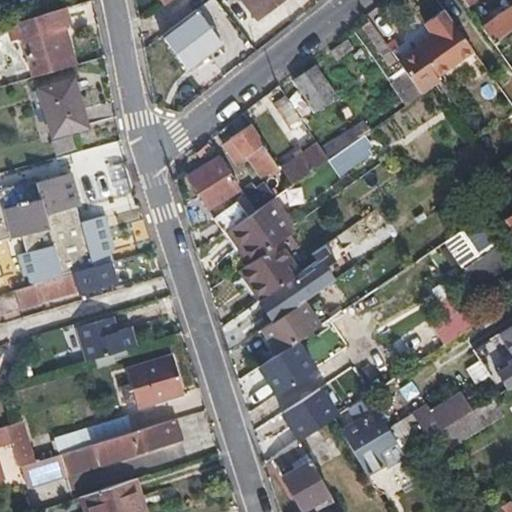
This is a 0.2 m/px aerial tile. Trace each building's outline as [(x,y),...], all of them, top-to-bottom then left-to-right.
[(238,0),(253,18),(275,0),(238,0)] [(458,0),(464,8),(475,0),(458,0)] [(511,5),(479,29),(489,43),(511,27),(511,5)] [(36,75),(78,63),(72,39),(66,41),(61,26),(68,24),(73,23),(68,7),(9,24),(14,40),(26,36),(36,75)] [(193,9),(159,36),(187,71),(220,43),(193,9)] [(441,9),(426,20),(455,61),(471,50),(459,33),(441,9)] [(363,17),(351,27),(392,84),(404,75),(396,62),(363,17)] [(396,62),(404,75),(415,90),(455,61),(426,20),(421,23),(431,36),(396,62)] [(66,41),(72,39),(68,24),(61,26),(66,41)] [(331,97),(312,69),(293,83),(314,111),(331,97)] [(404,75),(392,84),(406,104),(419,94),(415,90),(404,75)] [(77,77),(41,83),(51,133),(86,126),(77,77)] [(287,102),(282,95),(270,104),(288,129),(300,120),(287,102)] [(287,102),(300,120),(309,113),(296,95),(287,102)] [(404,106),(376,125),(390,145),(418,126),(404,106)] [(360,137),(374,127),(363,114),(319,149),(328,160),(334,156),(360,137)] [(300,120),(288,129),(291,133),(302,124),(300,120)] [(280,167),(250,125),(223,145),(239,166),(248,158),(261,177),(267,172),(269,176),(280,167)] [(70,135),(50,141),(55,155),(74,149),(70,135)] [(334,156),(344,171),(370,153),(360,137),(334,156)] [(282,170),(293,185),(313,171),(328,160),(319,149),(316,144),(282,170)] [(391,155),(408,180),(419,172),(402,148),(391,155)] [(238,186),(219,156),(189,176),(208,207),(238,186)] [(328,160),(338,175),(344,171),(334,156),(328,160)] [(328,160),(313,171),(323,186),(338,175),(328,160)] [(14,265),(111,238),(104,215),(79,221),(72,222),(68,207),(74,205),(64,170),(0,187),(0,239),(16,235),(21,251),(11,254),(14,265)] [(245,199),(254,214),(271,201),(276,198),(265,184),(255,190),(250,185),(241,191),(245,199)] [(469,220),(451,196),(434,208),(440,219),(436,223),(445,236),(469,220)] [(222,214),(233,229),(254,214),(245,199),(222,214)] [(233,229),(227,233),(250,263),(278,244),(295,232),(291,228),(271,201),(254,214),(233,229)] [(72,222),(79,221),(74,205),(68,207),(72,222)] [(478,222),(427,251),(441,276),(493,248),(478,222)] [(114,248),(111,238),(14,265),(17,275),(23,273),(26,285),(111,260),(108,250),(114,248)] [(237,272),(257,300),(297,272),(278,244),(250,263),(237,272)] [(120,257),(111,260),(26,285),(12,289),(17,308),(75,289),(78,296),(101,290),(99,286),(127,279),(120,257)] [(257,300),(256,301),(269,319),(299,299),(327,280),(313,261),(297,272),(257,300)] [(416,292),(406,276),(390,286),(402,302),(416,292)] [(269,319),(260,325),(276,350),(316,323),(299,299),(269,319)] [(511,319),(476,341),(502,385),(511,379),(511,319)] [(89,361),(134,348),(129,330),(117,333),(113,320),(80,328),(89,361)] [(322,361),(345,345),(331,325),(308,341),(322,361)] [(335,391),(306,346),(272,369),(290,399),(307,387),(317,402),(335,391)] [(172,355),(126,368),(129,381),(123,382),(128,395),(133,393),(138,405),(183,390),(172,355)] [(472,383),(489,378),(484,362),(467,367),(472,383)] [(372,408),(362,392),(355,397),(364,413),(372,408)] [(468,406),(431,428),(438,442),(494,409),(486,395),(468,406)] [(339,430),(352,453),(386,431),(384,427),(372,408),(364,413),(339,430)] [(277,428),(285,442),(294,436),(314,423),(304,409),(277,428)] [(104,439),(138,429),(134,415),(99,424),(104,439)] [(179,438),(174,418),(138,429),(104,439),(93,443),(96,458),(137,446),(139,450),(179,438)] [(33,461),(21,423),(6,428),(17,466),(33,461)] [(386,431),(352,453),(365,475),(400,454),(397,448),(386,431)] [(285,442),(267,453),(277,469),(287,463),(291,468),(307,459),(294,436),(285,442)] [(75,464),(96,458),(93,443),(71,450),(75,464)] [(59,453),(64,470),(76,467),(75,464),(71,450),(59,453)] [(287,463),(277,469),(299,509),(308,503),(312,508),(329,498),(307,459),(291,468),(287,463)] [(143,511),(134,480),(95,492),(80,496),(84,511),(143,511)] [(501,511),(511,511),(511,500),(508,495),(496,503),(501,511)] [(501,511),(496,503),(485,510),(486,511),(501,511)]
